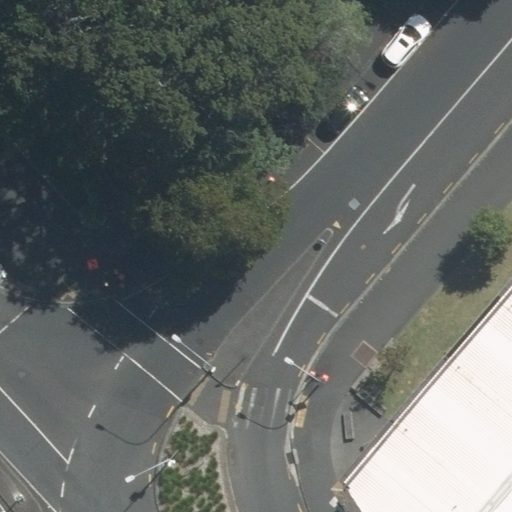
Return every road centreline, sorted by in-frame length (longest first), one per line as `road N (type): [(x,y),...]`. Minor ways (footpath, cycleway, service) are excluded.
road 1 (unclassified): [(69,461),(262,251),(511,26)]
road 2 (secondary): [(511,48),(295,345),(272,391),(267,435),(277,511)]
